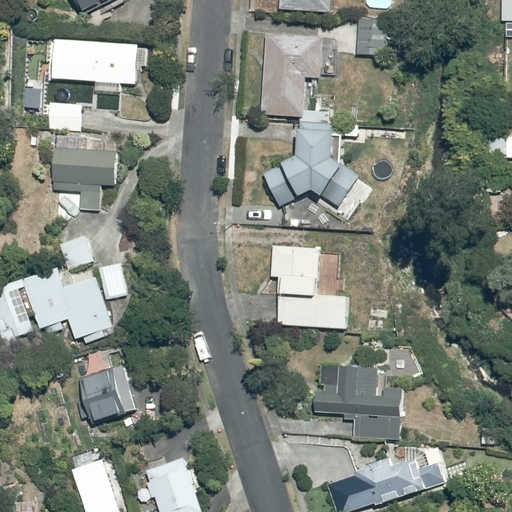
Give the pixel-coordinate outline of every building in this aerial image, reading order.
[(84,0),(91,11),(108,0),(84,0)] [(336,0),(285,0),(285,9),(336,12),(336,0)] [(392,19),(360,19),(359,54),(392,54),(392,19)] [(337,76),(338,53),(354,53),(355,23),(332,22),(331,40),(269,37),(266,115),(308,116),(309,75),(337,76)] [(143,41),(57,37),(55,80),(98,81),(98,91),(124,93),(125,84),(141,85),(142,67),(152,67),(153,47),(143,47),(143,41)] [(338,93),(318,93),(318,106),(338,106),(338,93)] [(86,103),(52,101),(51,131),(85,132),(86,103)] [(59,146),(56,146),(55,190),(83,191),(82,211),(104,212),(105,185),(122,185),(123,150),(89,149),(90,135),(60,134),(59,146)] [(338,135),(302,136),(303,154),(268,173),(286,204),(316,188),(339,205),(364,171),(337,151),(338,135)] [(96,262),(89,235),(62,242),(69,270),(96,262)] [(280,256),(276,256),(275,277),(287,278),(286,298),(282,298),(281,325),(343,327),(345,270),(323,270),(324,247),(300,246),(300,251),(291,251),(292,245),(280,245),(280,256)] [(0,307),(3,319),(0,319),(0,328),(4,346),(38,338),(27,289),(31,288),(42,335),(66,330),(64,321),(72,319),(77,339),(85,337),(86,342),(118,335),(108,291),(143,283),(137,257),(101,265),(104,275),(67,283),(64,267),(6,280),(9,292),(0,293),(0,307)] [(99,415),(101,421),(143,409),(129,364),(124,366),(118,347),(93,354),(93,355),(94,356),(94,357),(94,358),(94,359),(94,360),(94,361),(94,362),(94,363),(93,364),(93,365),(93,366),(93,367),(92,367),(92,368),(92,369),(91,370),(91,371),(90,372),(90,373),(89,373),(88,374),(88,375),(87,375),(87,376),(86,376),(85,377),(84,378),(83,378),(83,379),(82,379),(93,417),(99,415)] [(391,365),(324,361),(322,386),(327,387),(327,391),(320,391),(319,413),(347,414),(347,419),(358,419),(357,439),(387,440),(391,365)] [(203,511),(210,509),(190,456),(151,471),(155,481),(150,482),(156,498),(159,497),(164,511),(203,511)] [(393,461),(331,484),(341,511),(354,511),(379,503),(381,506),(430,487),(419,457),(395,467),(393,461)] [(125,511),(108,458),(74,468),(88,511),(125,511)] [(39,511),(40,502),(17,502),(17,511),(39,511)]
